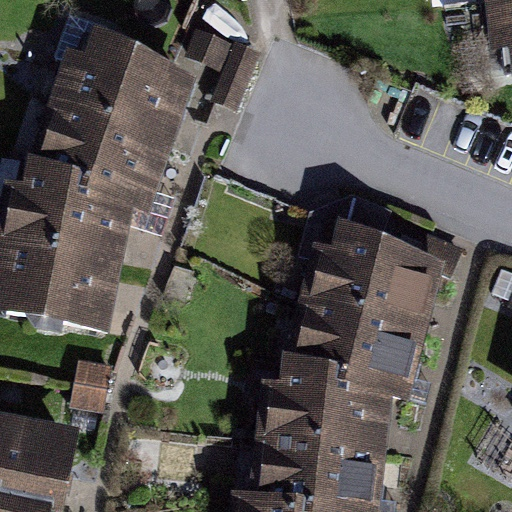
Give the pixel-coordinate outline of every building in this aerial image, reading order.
[(511,0),(482,0),(495,92),(511,89),(511,0)] [(196,93),(92,39),(63,62),(46,106),(45,124),(26,184),(7,190),(0,201),(0,324),(101,344),(196,93)] [(259,62),(235,53),(213,106),(237,115),(259,62)] [(401,511),(457,267),(358,244),(327,265),(311,370),(284,401),(268,505),(254,511),(401,511)] [(112,376),(83,369),(73,408),(103,416),(112,376)] [(68,511),(73,447),(0,431),(0,511),(68,511)]
